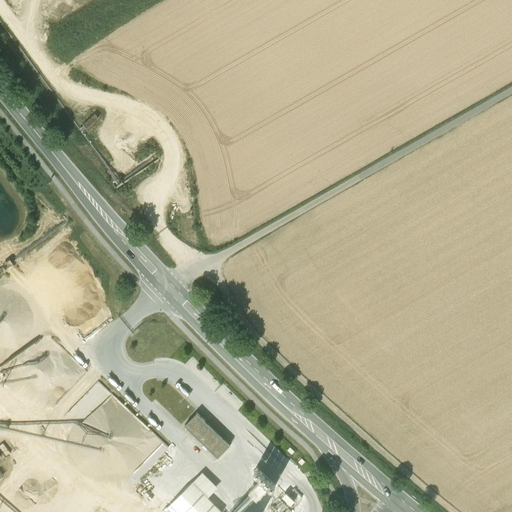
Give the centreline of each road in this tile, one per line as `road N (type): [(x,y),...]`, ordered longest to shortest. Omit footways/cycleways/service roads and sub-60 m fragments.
road 1 (unclassified): [(167,287),(511,90)]
road 2 (track): [(207,264),(267,349),(453,511)]
road 3 (secondary): [(0,87),(167,287)]
road 4 (secondary): [(167,287),(343,457)]
